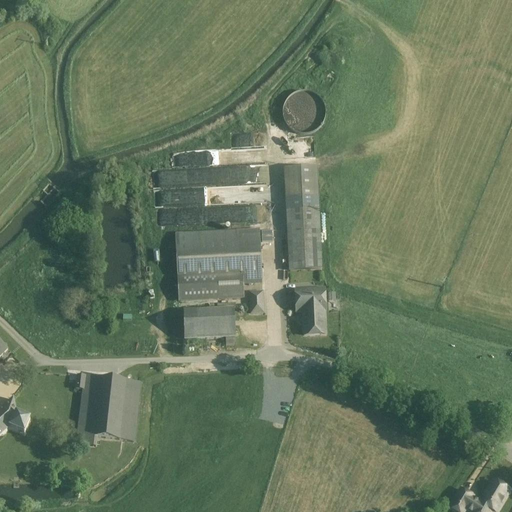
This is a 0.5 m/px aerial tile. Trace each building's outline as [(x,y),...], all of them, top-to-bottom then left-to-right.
[(322,128),(322,95),(290,94),(290,128),(322,128)] [(231,147),(272,146),(271,132),(231,134),(231,147)] [(234,185),(266,183),(265,165),(233,167),(234,185)] [(315,169),(285,170),(287,201),(317,199),(315,169)] [(290,201),(290,209),(318,208),(318,200),(290,201)] [(318,210),(287,212),(290,272),(321,271),(318,210)] [(259,231),(177,235),(180,302),(242,299),(242,285),(262,284),(259,231)] [(324,291),(295,292),(296,313),(303,313),(304,337),(326,336),(325,312),(324,291)] [(262,293),(250,294),(251,315),(263,314),(262,293)] [(235,311),(184,313),(185,342),(227,341),(227,347),(235,347),(235,340),(236,340),(235,311)] [(86,378),(77,377),(76,391),(83,392),(84,392),(86,378)] [(99,379),(86,378),(84,392),(83,392),(77,437),(92,439),(99,379)] [(126,382),(99,379),(92,439),(119,442),(126,382)] [(140,383),(126,382),(119,442),(134,443),(140,383)] [(7,398),(0,403),(0,441),(12,431),(24,437),(30,423),(16,414),(14,400),(11,404),(7,398)] [(495,483),(486,497),(485,496),(477,509),(475,511),(487,511),(490,509),(494,511),(496,511),(509,491),(495,483)]
